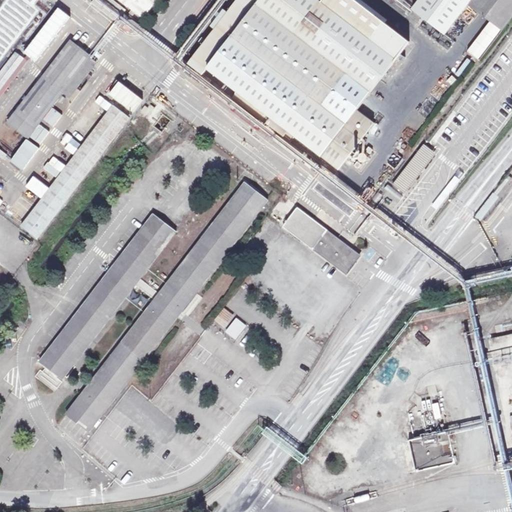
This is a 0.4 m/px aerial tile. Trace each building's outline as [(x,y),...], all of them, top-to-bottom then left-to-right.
[(118,0),(143,18),(156,0),(118,0)] [(358,110),(410,42),(355,0),(238,0),(228,13),(216,29),(193,58),(237,92),(294,136),(339,170),(375,122),(358,110)] [(419,0),(412,9),(446,34),(469,5),(472,0),(419,0)] [(511,0),(472,0),(469,5),(503,31),(511,18),(511,0)] [(216,29),(228,13),(221,7),(212,20),(215,22),(212,26),(216,29)] [(30,37),(45,48),(65,22),(51,11),(30,37)] [(72,40),(15,113),(35,129),(91,55),(72,40)] [(0,100),(29,62),(15,51),(0,70),(0,100)] [(107,93),(133,113),(143,100),(117,80),(107,93)] [(294,136),(237,92),(232,98),(289,142),(294,136)] [(130,117),(114,105),(21,227),(38,239),(130,117)] [(239,107),(235,112),(254,127),(258,121),(239,107)] [(54,126),(60,113),(52,110),(46,122),(54,126)] [(35,129),(15,113),(8,123),(27,139),(35,129)] [(75,150),(80,143),(67,133),(62,140),(75,150)] [(22,171),(39,148),(26,138),(9,161),(22,171)] [(279,145),(299,160),(303,154),(283,139),(279,145)] [(403,193),(435,152),(425,144),(393,185),(403,193)] [(497,195),(509,180),(506,178),(494,193),(497,195)] [(67,415),(88,432),(268,199),(247,183),(67,415)] [(480,221),(499,197),(497,195),(494,193),(493,192),(474,217),(480,221)] [(281,228),(346,275),(361,254),(296,207),(281,228)] [(40,363),(62,379),(176,231),(155,214),(40,363)] [(322,222),(337,233),(339,229),(336,227),(325,218),(322,222)] [(342,220),(336,227),(339,229),(342,225),(358,238),(352,245),(355,247),(363,236),(342,220)] [(339,229),(337,233),(352,245),(358,238),(342,225),(339,229)] [(223,308),(214,322),(225,329),(234,315),(223,308)] [(234,341),(247,326),(236,317),(224,332),(234,341)] [(401,463),(402,461),(401,458),(400,457),(399,455),(398,453),(396,452),(395,451),(394,451),(391,450),(389,450),(387,451),(385,451),(383,453),(381,454),(380,456),(379,458),(379,459),(379,461),(379,463),(379,464),(380,467),(381,468),(382,470),(384,472),(386,472),(387,473),(389,473),(391,473),(392,473),(393,473),(396,472),(397,471),(399,469),(400,467),(401,465),(401,463)]
